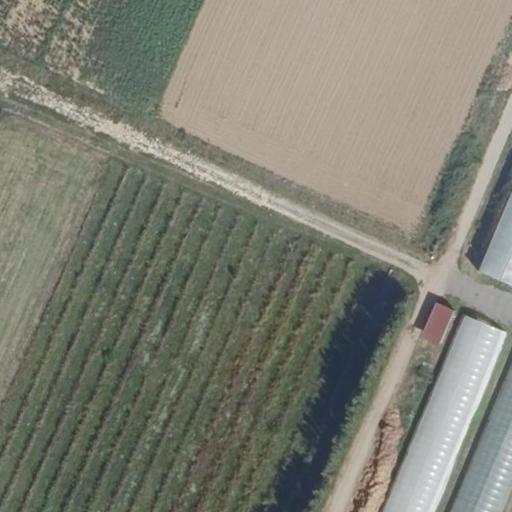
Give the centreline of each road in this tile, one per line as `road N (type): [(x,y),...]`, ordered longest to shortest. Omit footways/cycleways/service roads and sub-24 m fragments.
road 1 (track): [(0,73),(511,306)]
road 2 (track): [(341,511),(511,119)]
